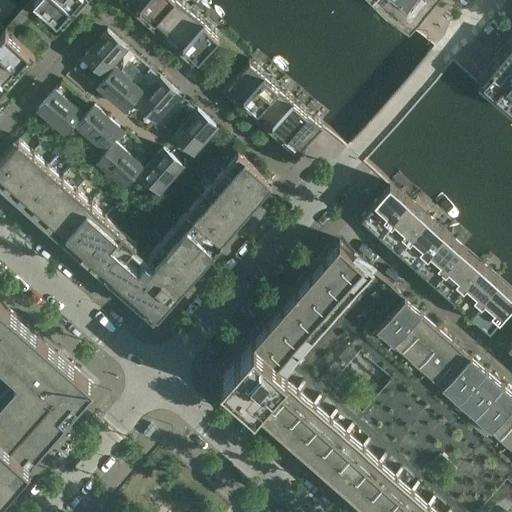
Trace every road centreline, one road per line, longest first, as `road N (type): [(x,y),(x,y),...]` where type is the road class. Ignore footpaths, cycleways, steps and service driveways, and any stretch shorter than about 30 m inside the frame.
road 1 (residential): [(0,130),(103,11),(315,199)]
road 2 (residential): [(156,379),(315,199)]
road 3 (residential): [(156,379),(0,242)]
road 4 (residential): [(307,511),(156,379)]
road 5 (residential): [(368,246),(511,372)]
road 6 (residential): [(41,511),(156,379)]
